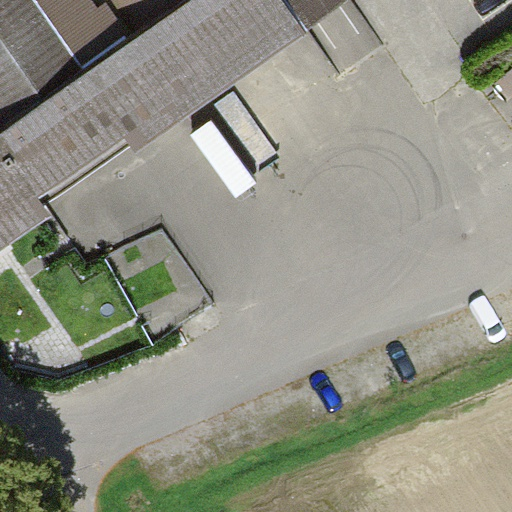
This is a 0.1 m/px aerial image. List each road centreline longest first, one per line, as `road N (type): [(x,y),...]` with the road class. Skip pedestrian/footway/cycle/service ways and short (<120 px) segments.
road 1 (track): [(511,259),(0,445)]
road 2 (track): [(76,511),(0,400)]
